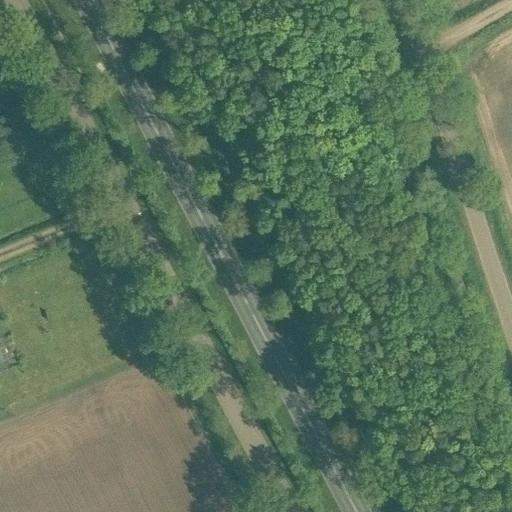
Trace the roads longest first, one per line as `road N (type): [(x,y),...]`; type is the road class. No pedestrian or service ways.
road 1 (unclassified): [(290,511),(15,0)]
road 2 (trunk): [(355,511),(89,0)]
road 3 (unclassified): [(511,328),(401,0)]
